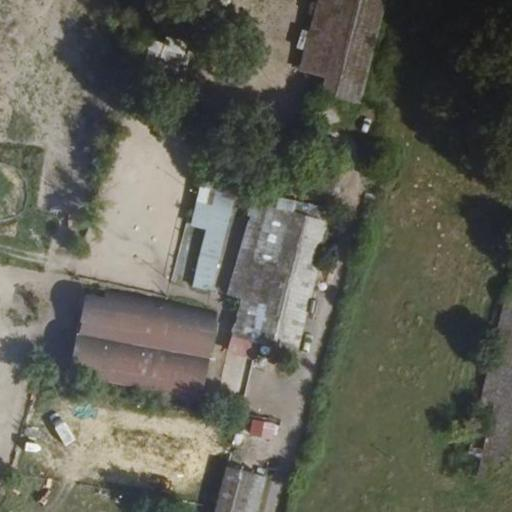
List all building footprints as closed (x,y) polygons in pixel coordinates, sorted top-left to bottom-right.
[(211,0),(210,7),(227,9),(228,0),(211,0)] [(314,0),(298,73),(323,79),(319,96),(361,106),(385,0),(314,0)] [(182,47),(149,39),(137,89),(171,97),(182,47)] [(175,285),(212,293),(233,190),(196,182),(175,285)] [(273,213),(247,208),(225,308),(267,317),(260,349),(297,357),(328,215),(275,204),(273,213)] [(511,264),(477,397),(496,404),(511,406),(511,264)] [(200,403),(214,319),(79,296),(65,380),(200,403)] [(472,415),(491,421),(496,404),(477,397),(472,415)] [(252,511),(261,470),(218,462),(208,511),(252,511)]
